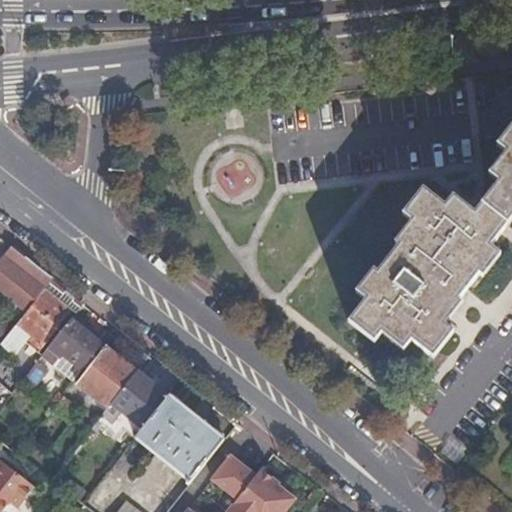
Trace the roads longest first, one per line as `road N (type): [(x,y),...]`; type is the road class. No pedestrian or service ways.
road 1 (secondary): [(409,511),(69,219)]
road 2 (primary): [(108,59),(511,7)]
road 3 (primary): [(388,0),(131,20),(0,17)]
road 4 (secondary): [(69,219),(93,184),(108,59)]
